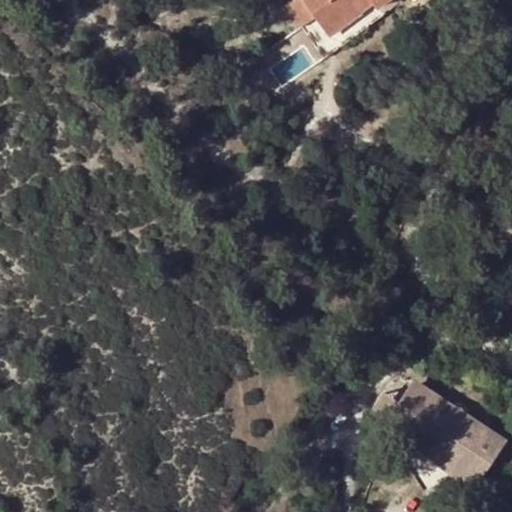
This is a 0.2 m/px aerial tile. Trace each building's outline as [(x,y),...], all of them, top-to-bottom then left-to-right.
[(300,0),(296,0),(286,8),(302,30),(315,20),(300,0)] [(300,0),(315,20),(328,38),(359,15),(352,7),(359,0),(368,0),(376,9),(388,0),(300,0)] [(363,20),(359,15),(328,38),(332,43),(363,20)] [(452,413),(419,391),(414,387),(402,403),(389,424),(385,429),(387,433),(424,492),(450,486),(473,454),(489,437),(462,420),(466,415),(456,408),(452,413)] [(402,403),(383,391),(371,411),(389,424),(402,403)] [(471,492),(503,447),(489,437),(473,454),(450,486),(458,484),(471,492)]
